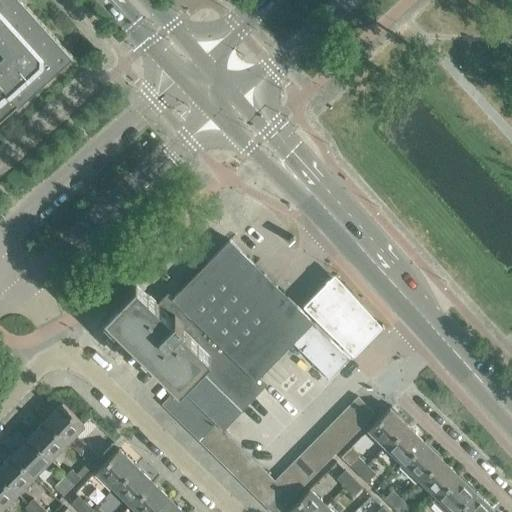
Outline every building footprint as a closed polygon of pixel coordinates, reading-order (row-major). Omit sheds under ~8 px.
[(0,0),(0,121),(72,56),(20,0),(0,0)] [(168,294),(181,307),(175,314),(183,322),(180,324),(210,354),(178,385),(179,386),(197,367),(241,410),(267,383),(259,376),(293,341),(313,321),(229,239),(173,296),(170,293),(168,294)] [(159,304),(135,281),(104,312),(178,385),(210,354),(180,324),(183,322),(175,314),(181,307),(168,294),(159,304)] [(349,357),(313,321),(293,341),(329,377),(349,357)] [(196,403),(205,411),(216,422),(222,429),(241,410),(197,367),(179,386),(188,395),(196,403)] [(162,403),(171,412),(188,395),(179,386),(162,403)] [(188,395),(171,412),(179,420),(196,403),(188,395)] [(357,395),(349,404),(366,421),(374,412),(357,395)] [(62,402),(45,420),(67,441),(84,424),(62,402)] [(179,420),(188,429),(205,411),(196,403),(179,420)] [(358,430),(366,421),(349,404),(340,413),(358,430)] [(385,446),(407,424),(389,407),(368,429),(385,446)] [(205,411),(188,429),(199,440),(216,422),(205,411)] [(332,421),(349,438),(358,430),(340,413),(332,421)] [(55,453),(67,441),(45,420),(28,437),(50,458),(55,453)] [(341,446),(349,438),(332,421),(324,429),(341,446)] [(199,440),(207,449),(225,431),(222,429),(216,422),(199,440)] [(424,441),(407,424),(385,446),(402,463),(424,441)] [(316,438),(333,455),(341,446),(324,429),(316,438)] [(207,449),(216,457),(233,439),(225,431),(207,449)] [(11,454),(33,475),(50,458),(28,437),(11,454)] [(325,463),(333,455),(316,438),(308,446),(325,463)] [(233,439),(216,457),(224,465),(241,447),(233,439)] [(420,479),(441,457),(424,441),(402,463),(420,479)] [(299,454),(317,471),(325,463),(308,446),(299,454)] [(224,465),(232,473),(250,456),(241,447),(224,465)] [(92,465),(100,457),(92,448),(83,457),(92,465)] [(97,470),(114,487),(136,465),(118,448),(97,470)] [(66,474),(64,477),(68,481),(66,483),(71,487),(80,477),(55,453),(50,458),(66,474)] [(0,476),(16,492),(33,475),(11,454),(0,465),(0,476)] [(299,454),(291,463),(308,480),(317,471),(299,454)] [(334,455),(309,481),(314,485),(330,468),(337,475),(346,466),(334,455)] [(250,456),(232,473),(241,481),(258,464),(250,456)] [(362,468),(364,470),(368,465),(358,456),(350,465),(358,472),(362,468)] [(458,474),(441,457),(420,479),(437,496),(458,474)] [(80,477),(92,465),(87,461),(76,473),(80,477)] [(308,480),(291,463),(283,471),(300,488),(308,480)] [(241,481),(249,489),(266,472),(258,464),(241,481)] [(153,482),(136,465),(114,487),(131,504),(153,482)] [(375,473),(368,465),(364,470),(362,468),(358,472),(367,481),(375,473)] [(348,481),(350,483),(354,479),(345,469),(336,478),(344,485),(348,481)] [(274,480),(275,480),(283,488),(291,497),(300,488),(283,471),(274,480)] [(266,472),(249,489),(257,498),(275,480),(274,480),(266,472)] [(466,482),(458,474),(437,496),(432,500),(444,511),(454,511),(475,491),(473,489),(474,488),(467,480),(466,482)] [(0,509),(16,492),(0,476),(0,509)] [(66,483),(68,481),(64,477),(55,486),(63,494),(71,487),(66,483)] [(362,486),(354,479),(350,483),(348,481),(344,485),(354,495),(362,486)] [(257,498),(266,506),(283,488),(275,480),(257,498)] [(156,511),(170,499),(153,482),(131,504),(140,511),(156,511)] [(283,488),(266,506),(272,511),(276,511),(291,497),(283,488)] [(288,510),(289,511),(320,511),(326,506),(309,488),(288,510)] [(396,502),(398,503),(402,499),(392,489),(384,498),(392,506),(396,502)] [(487,511),(492,508),(475,491),(454,511),(487,511)] [(81,511),(89,511),(92,509),(78,495),(71,502),(81,511)] [(25,507),(30,511),(35,511),(36,511),(37,511),(38,511),(43,508),(33,498),(25,507)] [(156,511),(183,511),(170,499),(156,511)] [(403,511),(410,506),(402,499),(398,503),(396,502),(392,506),(397,511),(403,511)]
